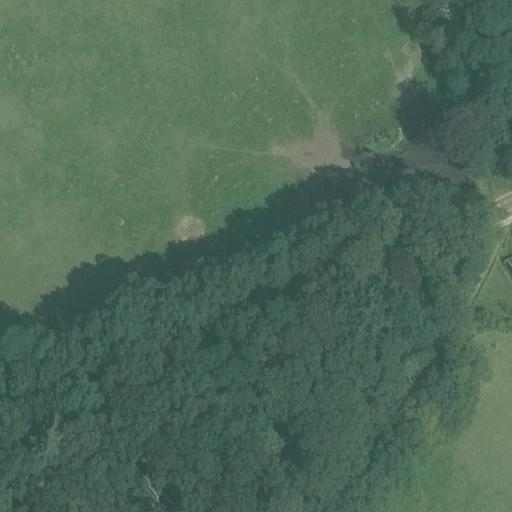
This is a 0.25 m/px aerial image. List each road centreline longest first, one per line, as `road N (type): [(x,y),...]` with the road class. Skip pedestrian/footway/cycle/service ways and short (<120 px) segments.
road 1 (tertiary): [(0,428),(511,208)]
road 2 (track): [(504,212),(488,259),(323,511)]
road 3 (track): [(504,212),(469,0)]
